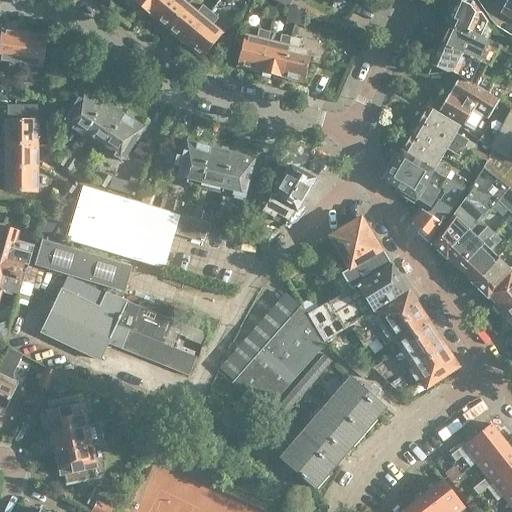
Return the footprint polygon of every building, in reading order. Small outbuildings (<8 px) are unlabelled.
[(133,0),(150,13),(160,0),(133,0)] [(160,0),(150,13),(168,28),(189,4),(183,0),(160,0)] [(450,25),(449,28),(468,37),(469,33),(479,38),(480,37),(486,23),(470,0),(455,0),(454,2),(453,4),(453,6),(452,8),(452,10),(447,23),(450,25)] [(511,0),(507,0),(500,13),(511,19),(511,0)] [(189,4),(168,28),(185,43),(212,13),(202,5),(197,11),(189,4)] [(264,19),(273,21),(277,8),(267,5),(264,19)] [(285,22),(293,24),(296,9),(288,5),(285,22)] [(296,9),(293,24),(303,27),(306,14),(296,9)] [(212,13),(185,43),(203,58),(223,33),(213,24),(218,18),(212,13)] [(468,37),(449,28),(441,45),(485,65),(486,65),(491,54),(495,56),(500,46),(480,37),(479,38),(469,33),(468,37)] [(236,66),(260,72),(267,40),(269,31),(258,29),(256,37),(244,35),(236,66)] [(8,71),(18,73),(25,34),(2,30),(0,45),(0,61),(10,63),(8,71)] [(25,34),(18,73),(28,75),(29,67),(42,69),(47,37),(25,34)] [(278,43),(267,40),(260,72),(282,77),(291,36),(280,34),(278,43)] [(291,36),(282,77),(303,82),(310,50),(298,47),(300,38),(291,36)] [(486,65),(485,65),(441,45),(440,46),(439,48),(438,49),(437,51),(436,53),(435,55),(435,57),(435,59),(427,75),(428,76),(452,73),(460,78),(485,93),(491,81),(481,76),(486,65)] [(50,99),(62,101),(66,79),(53,77),(50,99)] [(482,116),(482,117),(488,120),(499,102),(485,93),(460,78),(449,95),(482,116)] [(11,98),(32,100),(35,83),(27,82),(26,85),(7,82),(5,94),(11,95),(11,98)] [(75,126),(86,132),(105,102),(85,90),(64,124),(73,129),(75,126)] [(472,132),(482,117),(482,116),(449,95),(439,111),(472,132)] [(32,100),(11,98),(9,109),(33,112),(35,100),(32,100)] [(86,132),(105,145),(125,115),(105,102),(86,132)] [(418,124),(463,150),(472,155),(472,154),(476,147),(455,134),(459,127),(427,108),(425,113),(424,113),(418,124)] [(511,162),(511,108),(493,142),(489,149),(492,151),(511,162)] [(125,115),(105,145),(115,151),(113,155),(123,161),(144,128),(125,115)] [(6,145),(38,145),(38,122),(6,123),(6,145)] [(463,150),(418,124),(410,138),(442,157),(446,150),(458,157),(463,150)] [(489,149),(493,142),(483,135),(478,142),(489,149)] [(46,137),(47,145),(57,144),(56,136),(46,137)] [(445,179),(446,179),(463,189),(467,183),(463,181),(464,180),(450,172),(450,171),(438,164),(442,157),(410,138),(403,148),(404,149),(401,153),(432,171),(446,179),(445,179)] [(201,182),(209,147),(186,142),(177,181),(188,183),(189,179),(201,182)] [(57,144),(47,145),(48,157),(58,156),(57,144)] [(6,145),(6,169),(38,169),(38,145),(6,145)] [(209,147),(201,182),(222,187),(231,153),(209,147)] [(489,158),(475,150),(472,154),(486,162),(489,158)] [(511,162),(492,151),(483,168),(498,180),(511,165),(511,162)] [(231,153),(222,187),(234,191),(233,195),(245,197),(254,159),(231,153)] [(432,171),(401,153),(386,178),(387,184),(403,193),(401,196),(414,203),(416,200),(430,208),(439,192),(428,186),(430,182),(427,180),(432,171)] [(65,166),(71,171),(74,168),(75,169),(80,162),(71,156),(65,166)] [(511,183),(511,165),(498,180),(508,188),(511,183)] [(263,212),(285,224),(302,196),(305,198),(307,194),(314,183),(316,182),(315,177),(312,178),(290,166),(263,212)] [(508,188),(498,180),(483,168),(470,188),(472,189),(431,245),(445,259),(470,233),(469,232),(498,203),(508,190),(509,189),(508,188)] [(38,169),(6,169),(6,192),(38,192),(38,169)] [(271,173),(258,170),(249,203),(257,205),(271,173)] [(111,178),(104,174),(98,184),(105,189),(111,178)] [(463,189),(446,179),(441,188),(443,189),(442,192),(443,193),(438,202),(437,201),(429,213),(424,214),(421,212),(412,222),(421,230),(419,234),(428,242),(451,210),(463,189)] [(161,209),(159,209),(79,184),(54,236),(163,269),(174,233),(198,241),(202,222),(198,220),(191,218),(161,209)] [(159,209),(161,209),(191,218),(195,205),(163,197),(159,209)] [(195,205),(191,218),(198,220),(202,207),(195,205)] [(508,218),(501,212),(495,218),(501,224),(508,218)] [(380,251),(378,247),(375,240),(370,234),(361,219),(329,237),(349,269),(330,281),(339,296),(340,296),(391,266),(382,250),(380,251)] [(511,221),(509,219),(503,224),(510,231),(511,228),(511,221)] [(267,244),(273,232),(253,223),(247,234),(267,244)] [(0,233),(0,266),(22,273),(24,264),(10,260),(18,232),(2,228),(0,233)] [(453,264),(460,270),(493,235),(486,228),(476,239),(470,233),(445,259),(451,264),(453,264)] [(500,241),(493,235),(460,270),(466,276),(466,279),(472,284),(497,258),(490,252),(500,241)] [(45,242),(43,241),(36,265),(123,291),(130,267),(61,246),(63,241),(47,237),(45,242)] [(477,289),(486,297),(511,271),(503,264),(497,258),(472,284),(477,289)] [(22,273),(0,266),(0,295),(2,289),(4,290),(5,293),(11,295),(13,292),(19,294),(22,282),(20,281),(22,273)] [(339,296),(307,315),(324,343),(339,334),(350,326),(372,313),(407,291),(391,266),(340,296),(339,296)] [(500,315),(511,305),(511,271),(486,297),(487,298),(489,297),(496,305),(495,308),(500,315)] [(139,333),(148,337),(155,340),(158,341),(164,343),(173,320),(129,302),(119,326),(117,324),(129,299),(106,293),(100,308),(62,290),(41,334),(100,361),(108,344),(121,349),(129,330),(139,333)] [(350,326),(353,330),(364,347),(380,337),(419,311),(415,304),(407,291),(372,313),(350,326)] [(509,321),(511,325),(511,305),(500,315),(505,321),(509,321)] [(301,306),(263,350),(231,385),(264,414),(325,345),(324,343),(307,315),(301,306)] [(393,339),(400,351),(432,330),(419,311),(380,337),(385,345),(393,339)] [(121,349),(131,353),(139,333),(129,330),(121,349)] [(409,371),(444,348),(432,330),(400,351),(372,369),(389,384),(401,377),(409,371)] [(131,353),(140,356),(148,337),(139,333),(131,353)] [(148,337),(140,356),(150,360),(158,341),(155,340),(148,337)] [(150,360),(161,365),(170,346),(164,343),(158,341),(150,360)] [(170,346),(161,365),(175,370),(183,351),(170,346)] [(0,364),(0,414),(1,415),(16,383),(13,381),(14,378),(13,374),(22,355),(15,351),(8,348),(0,364)] [(425,389),(457,368),(444,348),(409,371),(415,381),(418,378),(425,389)] [(183,351),(175,370),(186,375),(196,356),(183,351)] [(349,353),(342,361),(352,370),(359,363),(349,353)] [(324,355),(313,368),(321,374),(331,362),(324,355)] [(369,370),(359,363),(352,370),(361,379),(369,370)] [(37,386),(48,391),(57,372),(46,367),(37,386)] [(310,386),(321,374),(313,368),(302,380),(310,386)] [(84,386),(102,396),(109,384),(90,375),(84,386)] [(113,377),(109,384),(102,396),(114,401),(124,383),(113,377)] [(406,385),(401,377),(389,384),(396,391),(406,385)] [(329,403),(363,433),(364,432),(362,430),(372,419),(374,420),(385,408),(350,378),(329,403)] [(302,380),(292,392),(299,399),(310,386),(302,380)] [(114,401),(121,405),(126,407),(136,389),(124,383),(114,401)] [(126,407),(131,410),(139,414),(149,396),(136,389),(126,407)] [(288,411),(299,399),(292,392),(281,405),(288,411)] [(27,400),(16,394),(9,409),(20,415),(27,400)] [(48,411),(53,432),(87,425),(81,395),(49,402),(51,410),(48,411)] [(139,414),(152,421),(162,403),(149,396),(139,414)] [(162,403),(152,421),(166,428),(175,410),(162,403)] [(363,434),(363,433),(329,403),(280,459),(314,489),(315,488),(314,486),(324,474),(326,476),(336,464),(334,462),(340,456),(342,458),(352,446),(350,444),(361,432),(363,434)] [(126,407),(121,405),(115,416),(126,421),(131,410),(126,407)] [(223,410),(216,418),(229,429),(235,421),(223,410)] [(275,411),(264,424),(272,430),(283,418),(275,411)] [(261,443),(272,430),(264,424),(253,436),(261,443)] [(53,432),(57,453),(92,445),(87,425),(53,432)] [(463,446),(477,463),(504,442),(491,425),(463,446)] [(490,480),(511,462),(511,452),(504,442),(477,463),(488,477),(480,483),(485,489),(492,483),(490,480)] [(162,456),(175,461),(179,449),(166,444),(162,456)] [(92,445),(57,453),(62,474),(96,466),(92,445)] [(458,450),(451,455),(456,462),(463,456),(458,450)] [(197,462),(219,472),(224,462),(201,452),(197,462)] [(492,483),(503,497),(511,489),(511,462),(490,480),(492,483)] [(460,511),(465,508),(443,481),(425,494),(438,511),(460,511)] [(477,495),(485,489),(480,483),(472,489),(477,495)] [(511,508),(511,511),(511,489),(503,497),(511,508)] [(438,511),(425,494),(407,508),(410,511),(438,511)] [(91,511),(113,511),(115,509),(97,501),(91,511)]
